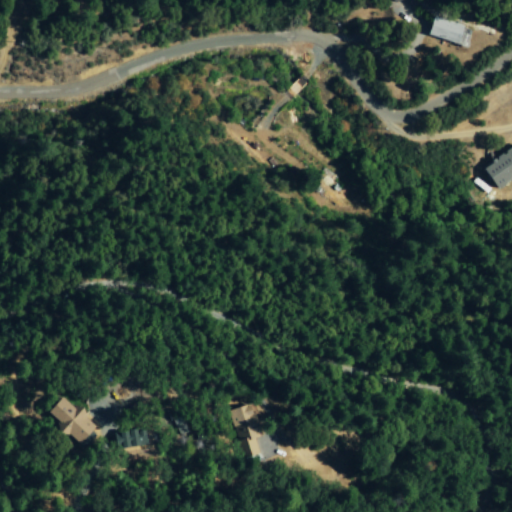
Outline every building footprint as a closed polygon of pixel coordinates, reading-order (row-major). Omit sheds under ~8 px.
[(465,48),(471,29),(432,17),(426,35),(465,48)] [(511,178),(511,147),(479,166),(493,189),(511,178)] [(58,397),(92,427),(77,443),(44,413),(58,397)] [(248,405),(260,438),(255,439),(259,453),(241,459),(226,411),(248,405)] [(115,450),(137,445),(133,429),(111,434),(115,450)]
